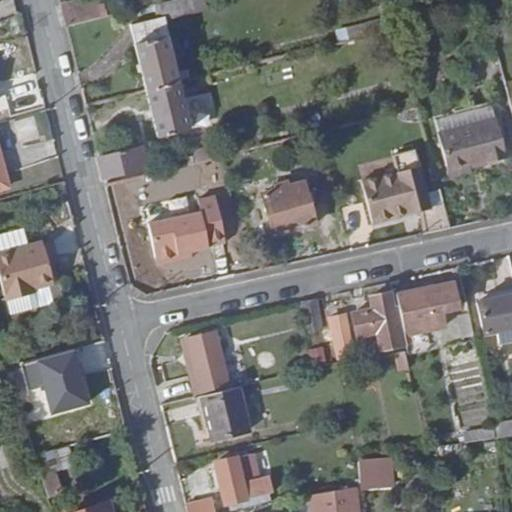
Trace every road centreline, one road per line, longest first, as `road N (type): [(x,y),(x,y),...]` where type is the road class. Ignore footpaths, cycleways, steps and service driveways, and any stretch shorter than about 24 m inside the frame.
road 1 (residential): [(119,326),(511,235)]
road 2 (residential): [(119,326),(37,0)]
road 3 (residential): [(168,511),(119,326)]
